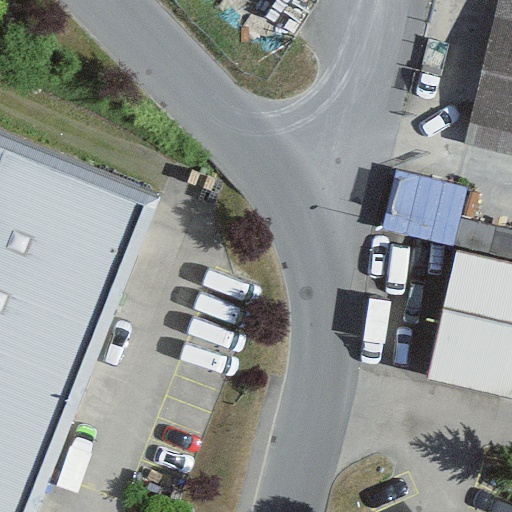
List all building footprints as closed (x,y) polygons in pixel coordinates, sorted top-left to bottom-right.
[(511,0),(476,0),(445,141),(511,155),(511,0)] [(13,511),(140,187),(0,133),(0,511),(13,511)] [(459,239),(467,179),(398,169),(389,229),(459,239)] [(511,227),(463,217),(458,236),(511,248),(511,227)] [(511,255),(447,239),(415,361),(511,386),(511,255)]
